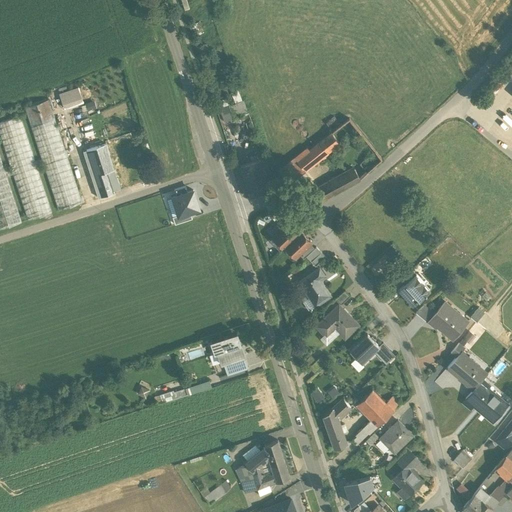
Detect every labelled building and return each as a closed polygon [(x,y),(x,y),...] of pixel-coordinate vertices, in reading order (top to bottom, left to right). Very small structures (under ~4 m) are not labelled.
[(208,44),(197,45),(198,55),(210,53),(208,44)] [(78,87),(59,93),(64,109),(83,102),(78,87)] [(223,123),(234,119),(229,107),(225,98),(217,101),(220,110),(219,111),(223,123)] [(49,99),(24,107),(41,159),(35,161),(20,115),(0,121),(0,136),(11,169),(5,171),(0,155),(0,229),(22,222),(7,177),(12,175),(27,220),(52,212),(37,167),(43,165),(58,211),(83,203),(49,99)] [(89,110),(98,108),(95,100),(86,103),(89,110)] [(236,104),(229,107),(234,119),(248,114),(243,101),(241,102),(236,104)] [(353,119),(335,129),(339,136),(357,125),(353,119)] [(308,137),(309,135),(308,134),(307,132),(306,131),(305,131),(303,131),(302,132),(301,134),(300,135),(301,137),(302,138),(303,139),(305,139),(306,139),(307,138),(308,137)] [(308,148),(283,168),(293,180),(302,172),(303,173),(339,143),(331,133),(309,151),(308,148)] [(106,144),(96,147),(87,150),(97,183),(109,179),(107,171),(114,169),(106,144)] [(260,159),(240,166),(247,186),(250,196),(277,187),(266,159),(260,161),(260,159)] [(367,172),(360,164),(354,169),(348,174),(328,185),(333,194),(360,179),(367,172)] [(293,180),(289,184),(304,202),(307,201),(311,197),(318,191),(317,190),(303,173),(302,172),(293,180)] [(109,179),(97,183),(94,184),(98,197),(113,193),(109,179)] [(320,188),(326,198),(333,194),(328,185),(320,188)] [(175,193),(170,195),(177,216),(177,218),(190,214),(201,210),(194,187),(186,189),(185,186),(174,190),(175,193)] [(177,218),(177,216),(172,217),(175,225),(192,219),(190,214),(177,218)] [(279,222),(269,232),(274,236),(284,227),(279,222)] [(274,236),(273,237),(284,248),(285,247),(285,246),(299,233),(289,222),(284,227),(274,236)] [(299,233),(285,246),(285,247),(296,257),(299,254),(310,244),(311,242),(300,231),(299,233)] [(310,244),(299,254),(303,259),(306,256),(314,248),(310,244)] [(314,248),(306,256),(311,262),(321,252),(316,247),(314,248)] [(321,252),(311,262),(315,266),(325,257),(321,252)] [(319,268),(299,282),(303,289),(315,306),(330,296),(320,280),(325,276),(319,268)] [(412,270),(401,279),(406,284),(416,274),(412,270)] [(406,284),(399,289),(413,304),(427,291),(423,286),(425,284),(416,274),(406,284)] [(315,306),(303,289),(298,292),(310,310),(315,306)] [(345,291),(336,299),(341,304),(350,296),(345,291)] [(461,315),(444,302),(435,313),(428,321),(429,321),(437,328),(438,326),(453,339),(468,321),(467,321),(468,320),(460,316),(461,315)] [(358,325),(338,305),(316,326),(324,334),(333,326),(345,338),(358,325)] [(435,313),(424,305),(415,313),(427,323),(429,321),(428,321),(435,313)] [(478,308),(470,317),(476,322),(484,313),(478,308)] [(237,334),(211,342),(215,353),(218,352),(221,361),(221,362),(225,361),(243,355),(244,355),(241,346),(237,334)] [(379,347),(367,334),(350,351),(362,364),(374,352),(379,347)] [(379,347),(374,352),(386,365),(395,356),(383,343),(379,347)] [(459,343),(451,353),(456,357),(461,351),(462,352),(465,348),(459,343)] [(456,357),(447,367),(465,382),(465,383),(473,390),(480,382),(482,379),(487,373),(462,352),(461,351),(456,357)] [(215,353),(210,355),(213,364),(221,361),(218,352),(215,353)] [(243,355),(225,361),(229,373),(247,367),(243,355)] [(315,361),(310,355),(305,360),(310,366),(315,361)] [(310,366),(309,366),(315,372),(325,362),(320,356),(315,361),(310,366)] [(188,387),(190,394),(210,388),(207,381),(188,387)] [(480,382),(473,390),(465,399),(493,422),(507,405),(481,383),(480,382)] [(319,388),(312,393),(318,402),(326,398),(319,388)] [(385,404),(372,390),(357,404),(372,420),(378,426),(393,411),(385,404)] [(400,405),(392,397),(385,404),(393,411),(400,405)] [(343,399),(332,408),(337,419),(350,407),(343,399)] [(337,419),(332,408),(324,416),(335,448),(345,444),(337,419)] [(511,419),(496,440),(509,451),(511,447),(511,419)] [(372,420),(355,435),(361,441),(368,434),(369,435),(378,426),(372,420)] [(398,421),(380,439),(393,452),(410,434),(398,421)] [(374,433),(365,441),(370,446),(379,437),(374,433)] [(361,441),(355,435),(352,441),(357,445),(361,441)] [(289,476),(278,440),(264,445),(265,447),(269,458),(271,465),(273,470),(276,481),(289,476)] [(243,455),(248,461),(257,453),(261,451),(256,445),(243,455)] [(269,458),(265,447),(261,451),(257,453),(261,464),(269,458)] [(471,458),(463,449),(454,460),(462,469),(471,458)] [(418,461),(410,452),(399,462),(404,468),(406,466),(409,469),(418,461)] [(248,461),(246,463),(250,468),(253,471),(261,465),(261,464),(257,453),(248,461)] [(511,459),(506,454),(496,467),(507,477),(511,481),(511,459)] [(269,458),(261,464),(262,468),(271,465),(269,458)] [(250,468),(246,463),(237,470),(242,482),(248,480),(245,472),(250,468)] [(273,470),(263,474),(261,465),(253,471),(258,489),(269,484),(276,481),(273,470)] [(409,469),(406,466),(404,468),(393,478),(409,494),(410,493),(413,493),(415,491),(415,488),(422,481),(409,469)] [(250,468),(245,472),(248,480),(252,491),(258,489),(253,471),(250,468)] [(497,486),(490,495),(498,501),(502,497),(507,492),(511,485),(511,481),(507,477),(499,487),(497,486)] [(370,478),(345,484),(352,503),(355,501),(368,489),(372,486),(370,478)] [(242,482),(245,492),(252,491),(248,480),(242,482)] [(210,493),(215,500),(229,488),(225,482),(210,493)] [(269,484),(258,489),(260,495),(272,491),(269,484)] [(490,495),(480,486),(475,493),(481,498),(493,508),(498,501),(490,495)] [(200,492),(204,498),(210,493),(206,487),(200,492)] [(368,489),(355,501),(359,506),(372,494),(368,489)] [(210,493),(204,498),(209,504),(215,500),(210,493)] [(475,493),(463,508),(465,511),(470,511),(481,498),(475,493)] [(289,499),(254,511),(295,511),(290,498),(289,499)] [(489,511),(493,508),(481,498),(470,511),(489,511)]
